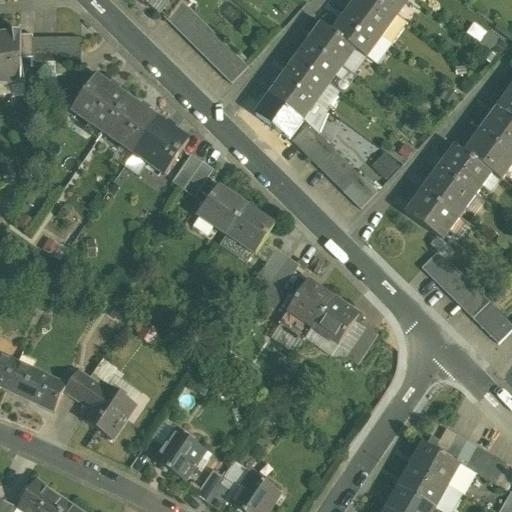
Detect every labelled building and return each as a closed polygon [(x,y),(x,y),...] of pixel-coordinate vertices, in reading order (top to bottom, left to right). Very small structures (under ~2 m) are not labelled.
[(172,0),(135,0),(146,8),(147,6),(161,16),(172,0)] [(396,17),(372,0),(358,0),(348,14),(380,38),(396,17)] [(407,0),(372,0),(396,17),(407,0)] [(180,1),(163,18),(172,27),(188,10),(180,1)] [(188,10),(172,27),(180,35),(197,18),(188,10)] [(380,38),(348,14),(333,35),(354,51),(365,59),(380,38)] [(197,18),(180,35),(189,44),(206,27),(197,18)] [(206,27),(189,44),(197,52),(214,35),(206,27)] [(333,35),(321,27),(308,45),(341,68),(354,51),(333,35)] [(21,34),(2,37),(9,89),(25,86),(21,61),(21,60),(21,37),(21,36),(21,34)] [(214,35),(197,52),(206,60),(223,43),(214,35)] [(2,37),(0,37),(0,89),(9,89),(2,37)] [(32,37),(21,37),(21,60),(33,60),(33,41),(32,37)] [(45,65),(45,40),(33,41),(33,60),(33,62),(33,65),(45,65)] [(57,54),(57,40),(45,40),(45,65),(55,65),(57,64),(57,54)] [(81,54),(81,40),(57,40),(57,54),(81,54)] [(214,69),(231,52),(223,43),(206,60),(214,69)] [(341,68),(308,45),(296,62),(328,86),(341,68)] [(240,60),(231,52),(214,69),(223,77),(240,60)] [(81,67),(81,54),(57,54),(57,64),(55,65),(55,67),(81,67)] [(240,60),(223,77),(231,86),(248,69),(240,60)] [(328,86),(296,62),(283,80),(315,104),(328,86)] [(96,78),(72,114),(91,127),(94,123),(106,131),(127,99),(119,94),(120,91),(111,85),(110,88),(96,78)] [(315,104),(283,80),(269,98),(302,122),(315,104)] [(511,89),(497,111),(511,121),(511,89)] [(302,122),(269,98),(256,117),(288,140),(302,122)] [(140,108),(127,99),(106,131),(103,135),(122,148),(125,144),(136,151),(158,120),(149,114),(151,112),(142,106),(140,108)] [(511,121),(497,111),(480,133),(511,155),(511,121)] [(177,130),(168,124),(166,126),(158,120),(136,151),(148,160),(146,164),(165,177),(190,142),(176,132),(177,130)] [(309,127),(292,144),(300,153),(317,136),(309,127)] [(511,166),(511,155),(480,133),(464,155),(491,175),(501,182),(511,166)] [(317,136),(300,153),(309,161),(326,144),(317,136)] [(326,144),(309,161),(318,169),(334,152),(326,144)] [(464,155),(454,148),(438,170),(475,197),(491,175),(464,155)] [(334,152),(318,169),(326,178),(343,161),(334,152)] [(386,154),(373,168),(387,180),(400,167),(386,154)] [(173,185),(184,192),(203,164),(193,157),(173,185)] [(343,161),(326,178),(335,186),(352,169),(343,161)] [(13,162),(1,164),(4,187),(16,185),(13,162)] [(203,164),(184,192),(194,200),(214,172),(203,164)] [(352,169),(335,186),(343,195),(360,178),(352,169)] [(475,197),(438,170),(422,193),(458,219),(475,197)] [(360,178),(343,195),(352,203),(369,186),(360,178)] [(369,186),(352,203),(360,212),(377,194),(369,186)] [(247,208),(219,188),(199,218),(227,237),(247,208)] [(458,219),(422,193),(405,215),(437,238),(442,242),(458,219)] [(247,208),(227,237),(255,257),(275,227),(247,208)] [(442,242),(437,238),(429,246),(438,253),(447,262),(448,263),(455,256),(442,242)] [(276,252),(257,280),(267,288),(287,260),(276,252)] [(438,253),(421,270),(430,279),(447,262),(438,253)] [(287,260),(267,288),(280,296),(299,268),(287,260)] [(447,262),(430,279),(438,287),(455,270),(448,263),(447,262)] [(455,270),(438,287),(447,296),(464,279),(455,270)] [(464,279),(447,296),(455,304),(472,287),(464,279)] [(334,301),(308,283),(279,327),(304,344),(313,331),(334,301)] [(472,287),(455,304),(464,313),(481,296),(472,287)] [(260,304),(276,312),(281,301),(265,294),(260,304)] [(481,296),(464,313),(472,321),(489,304),(481,296)] [(359,318),(334,301),(313,331),(339,348),(359,318)] [(489,304),(472,321),(481,330),(497,313),(489,304)] [(497,313),(481,330),(489,338),(506,321),(497,313)] [(511,327),(506,321),(489,338),(498,346),(511,332),(511,327)] [(379,341),(366,331),(347,359),(360,367),(379,341)] [(18,364),(0,356),(0,387),(5,391),(17,366),(18,364)] [(32,371),(31,373),(17,366),(5,391),(42,408),(54,381),(32,371)] [(88,380),(78,373),(64,393),(75,400),(88,380)] [(88,380),(75,400),(90,410),(103,390),(88,380)] [(130,403),(106,386),(90,410),(82,422),(111,441),(125,419),(121,416),(130,403)] [(456,436),(446,431),(435,451),(444,457),(456,436)] [(176,432),(155,463),(183,482),(196,464),(192,462),(201,449),(176,432)] [(456,436),(444,457),(455,463),(467,442),(456,436)] [(467,442),(455,463),(465,469),(477,448),(467,442)] [(411,467),(446,487),(462,497),(475,474),(465,469),(455,463),(444,457),(435,451),(423,445),(411,467)] [(487,454),(477,448),(465,469),(475,474),(487,454)] [(487,454),(475,474),(486,480),(497,460),(487,454)] [(497,460),(486,480),(496,486),(508,465),(497,460)] [(277,492),(235,464),(220,485),(231,493),(225,503),(238,511),(268,511),(271,507),(268,505),(277,492)] [(511,467),(508,465),(496,486),(506,492),(511,481),(511,467)] [(446,487),(411,467),(398,489),(434,509),(446,487)] [(210,478),(196,498),(207,505),(220,485),(210,478)] [(45,487),(37,481),(17,510),(18,511),(62,511),(68,504),(44,488),(45,487)] [(220,485),(207,505),(217,511),(218,511),(225,503),(231,493),(220,485)] [(431,511),(434,509),(398,489),(386,511),(388,511),(431,511)] [(511,511),(511,494),(510,493),(499,511),(511,511)] [(0,511),(12,511),(15,508),(4,503),(0,511)]
